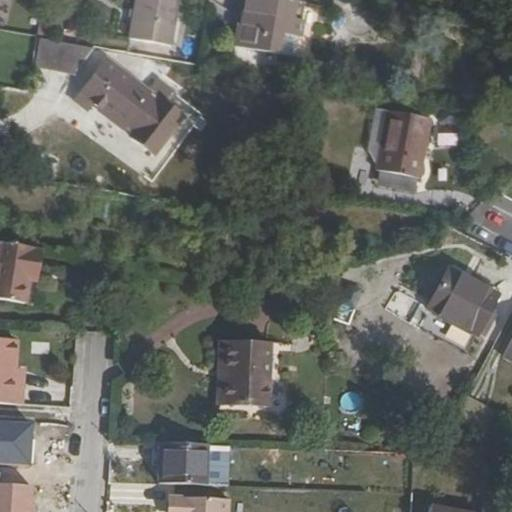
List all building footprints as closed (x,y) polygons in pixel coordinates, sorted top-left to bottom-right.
[(187,0),(145,0),(138,44),(178,51),(187,0)] [(252,34),(258,0),(248,0),(243,32),(247,33),(252,34)] [(247,33),(244,53),(306,65),(316,10),(262,0),(258,0),(252,34),(247,33)] [(92,51),(42,43),(37,68),(77,75),(92,51)] [(146,96),(106,62),(78,93),(92,105),(119,128),(124,122),(135,131),(127,140),(148,158),(181,118),(159,100),(155,106),(145,98),(146,96)] [(92,105),(78,93),(71,102),(85,113),(92,105)] [(432,121),(390,117),(383,194),(425,198),(432,121)] [(39,252),(0,245),(0,305),(28,307),(30,284),(30,275),(38,275),(39,252)] [(450,271),(428,311),(477,338),(500,297),(475,283),(474,285),(450,271)] [(38,284),(38,275),(30,275),(30,284),(38,284)] [(509,301),(500,297),(477,338),(486,343),(509,301)] [(0,343),(0,407),(27,409),(28,394),(14,393),(15,374),(16,345),(0,343)] [(267,391),(259,351),(219,358),(226,398),(267,391)] [(14,393),(28,394),(28,375),(15,374),(14,393)] [(454,427),(484,442),(497,416),(468,401),(454,427)] [(162,470),(161,489),(231,494),(235,452),(164,448),(162,470)] [(232,511),(233,506),(178,502),(177,511),(232,511)]
